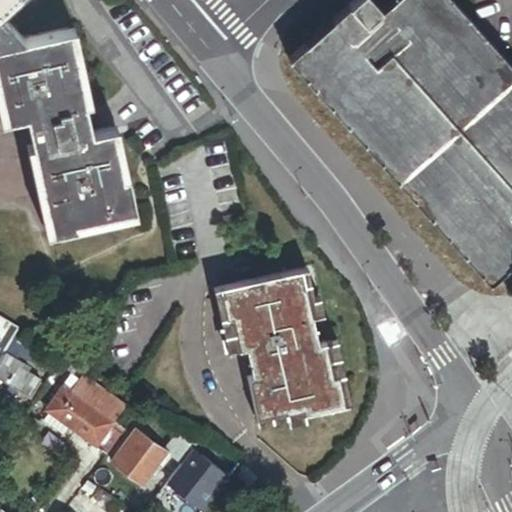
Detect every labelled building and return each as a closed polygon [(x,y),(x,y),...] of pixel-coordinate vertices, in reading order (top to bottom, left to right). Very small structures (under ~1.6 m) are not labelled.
[(0,0),(0,8),(9,0),(0,0)] [(371,0),(357,0),(289,62),(489,285),(511,263),(511,70),(449,0),(394,0),(382,12),(371,0)] [(26,39),(0,10),(0,87),(7,121),(26,116),(52,233),(76,228),(75,222),(135,208),(128,176),(122,177),(111,128),(92,132),(70,29),(26,39)] [(319,345),(303,270),(221,288),(228,317),(234,316),(241,349),(247,348),(253,375),(248,376),(257,418),(304,408),(306,414),(346,406),(339,375),(333,376),(326,343),(319,345)] [(27,334),(19,330),(4,354),(14,360),(17,355),(33,365),(41,352),(23,341),(27,334)] [(4,354),(0,361),(0,379),(31,398),(41,382),(21,371),(24,366),(14,360),(4,354)] [(116,426),(127,409),(81,376),(69,393),(116,426)] [(108,455),(125,432),(116,426),(69,393),(63,388),(47,411),(52,414),(72,429),(108,455)] [(72,429),(52,414),(47,421),(67,436),(72,429)] [(193,450),(201,441),(203,438),(183,426),(164,453),(167,455),(159,466),(163,469),(171,458),(181,466),(193,450)] [(164,453),(136,432),(112,463),(144,486),(159,466),(167,455),(164,453)] [(224,455),(201,441),(193,450),(212,464),(216,459),(220,461),(224,455)] [(181,466),(169,483),(202,507),(227,476),(212,464),(193,450),(181,466)] [(212,464),(227,476),(237,463),(224,455),(220,461),(216,459),(212,464)]
